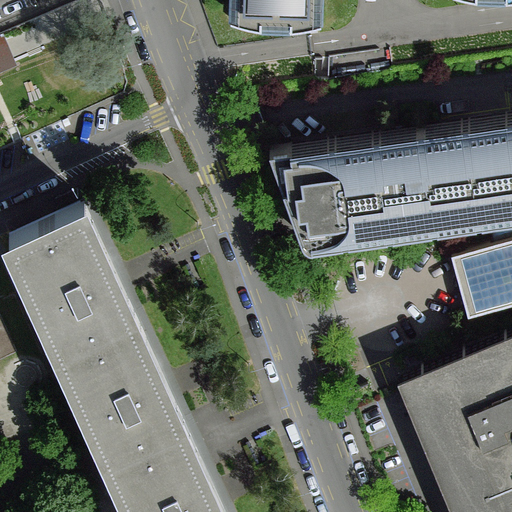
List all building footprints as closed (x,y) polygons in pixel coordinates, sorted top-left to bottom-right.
[(103,7),(99,0),(80,0),(74,3),(79,16),(103,7)] [(229,0),(229,19),(322,22),(322,0),(229,0)] [(14,34),(20,55),(35,51),(29,30),(14,34)] [(14,54),(0,60),(0,99),(28,88),(14,54)] [(511,326),(401,373),(458,511),(511,511),(511,114),(274,148),(301,229),(303,236),(307,242),(313,245),(319,246),(491,219),(493,240),(452,250),(453,257),(466,305),(468,315),(511,303),(511,304),(511,326)] [(12,234),(61,342),(135,308),(85,200),(12,234)] [(184,414),(135,308),(61,342),(109,448),(184,414)] [(228,511),(184,414),(109,448),(138,511),(228,511)]
